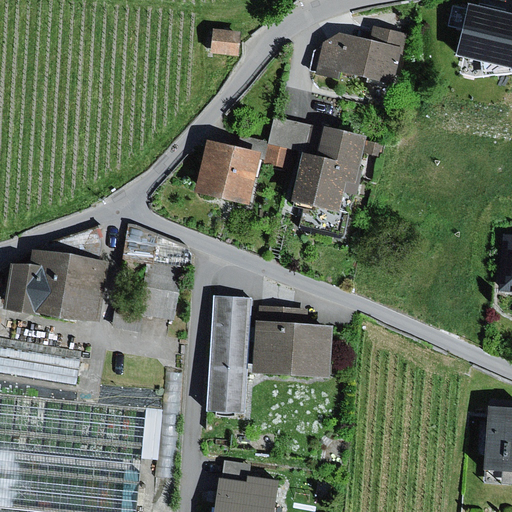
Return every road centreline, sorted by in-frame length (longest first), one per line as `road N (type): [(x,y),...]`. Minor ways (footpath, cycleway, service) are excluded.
road 1 (residential): [(511,369),(210,246)]
road 2 (residential): [(126,200),(278,30),(311,8),(343,0)]
road 3 (residential): [(210,246),(200,287),(186,511)]
road 4 (residential): [(0,255),(126,200)]
